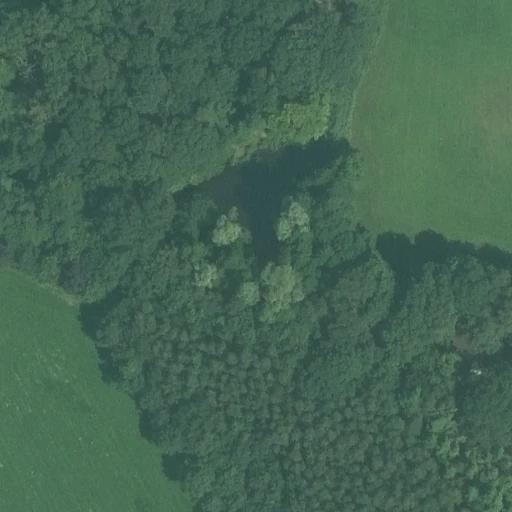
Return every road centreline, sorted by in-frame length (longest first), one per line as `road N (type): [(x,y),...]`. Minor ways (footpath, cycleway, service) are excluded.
road 1 (track): [(79,282),(374,374),(447,378),(495,365),(511,342)]
road 2 (track): [(79,282),(108,303),(230,511)]
